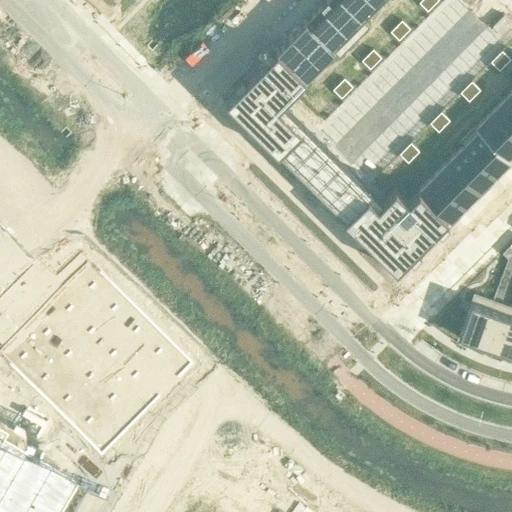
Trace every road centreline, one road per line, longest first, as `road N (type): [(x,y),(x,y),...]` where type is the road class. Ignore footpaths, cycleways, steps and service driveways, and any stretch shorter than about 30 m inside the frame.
road 1 (unknown): [(114,160),(82,213),(82,245),(216,385)]
road 2 (tertiary): [(344,292),(165,113)]
road 3 (tertiary): [(142,135),(319,313)]
road 4 (tertiary): [(319,313),(421,402),(511,435)]
road 5 (residential): [(395,511),(300,457),(227,397)]
road 6 (tertiary): [(511,401),(425,365),(344,292)]
road 7 (residential): [(165,113),(280,0)]
road 8 (tertiary): [(165,113),(61,13)]
road 9 (tertiary): [(39,34),(142,135)]
road 10 (residential): [(152,511),(227,397)]
road 11 (residential): [(227,397),(319,313)]
